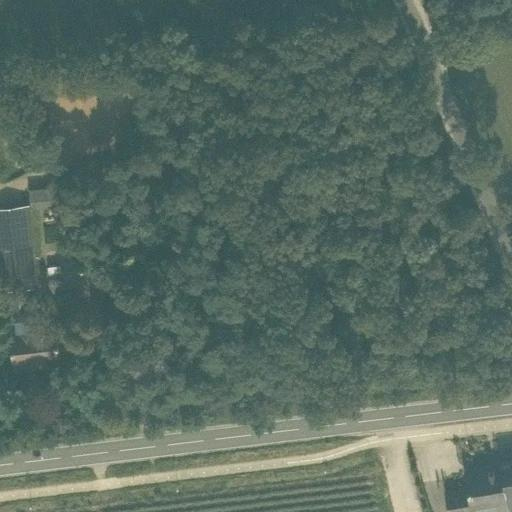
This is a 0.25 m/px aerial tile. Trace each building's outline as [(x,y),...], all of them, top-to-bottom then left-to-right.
[(35,203),(54,200),(52,184),(32,187),(35,203)] [(0,288),(38,284),(29,204),(0,207),(0,288)] [(61,356),(79,353),(75,326),(31,330),(30,327),(29,324),(24,320),(14,321),(9,325),(14,368),(62,363),(61,356)] [(509,508),(511,507),(511,460),(501,462),(509,508)] [(482,511),(509,508),(501,462),(465,468),(469,487),(446,492),(449,511),(482,511)]
